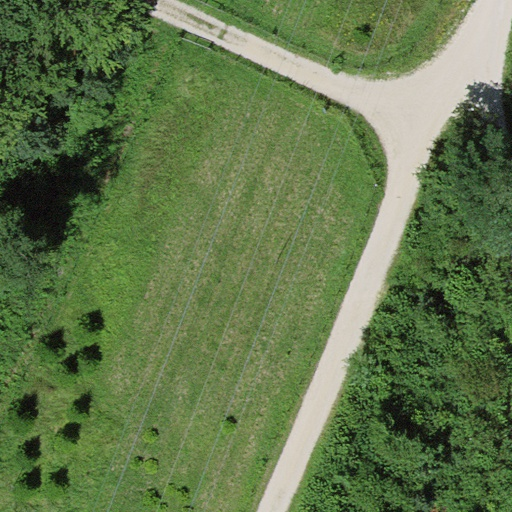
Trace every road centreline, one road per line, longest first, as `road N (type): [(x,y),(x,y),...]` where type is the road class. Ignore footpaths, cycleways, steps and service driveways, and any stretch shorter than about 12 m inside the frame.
road 1 (track): [(433,119),(273,511)]
road 2 (track): [(163,0),(433,119)]
road 3 (track): [(511,190),(477,41)]
